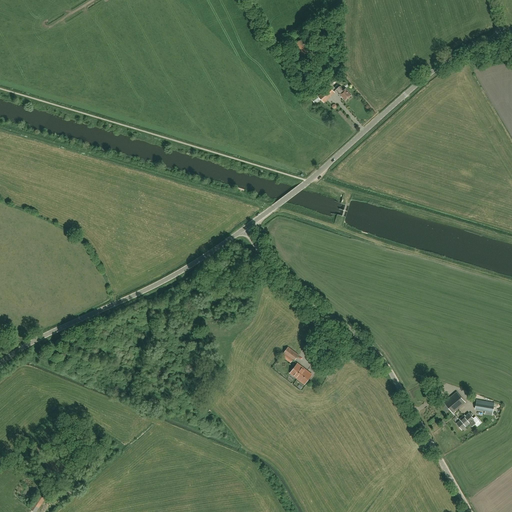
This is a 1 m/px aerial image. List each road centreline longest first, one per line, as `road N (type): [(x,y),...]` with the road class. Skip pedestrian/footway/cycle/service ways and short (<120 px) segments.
road 1 (track): [(511,282),(0,128)]
road 2 (unclassified): [(470,511),(385,362),(270,266),(244,228)]
road 3 (unclassified): [(244,228),(437,67),(502,34)]
road 4 (unclassified): [(0,363),(167,279),(244,228)]
